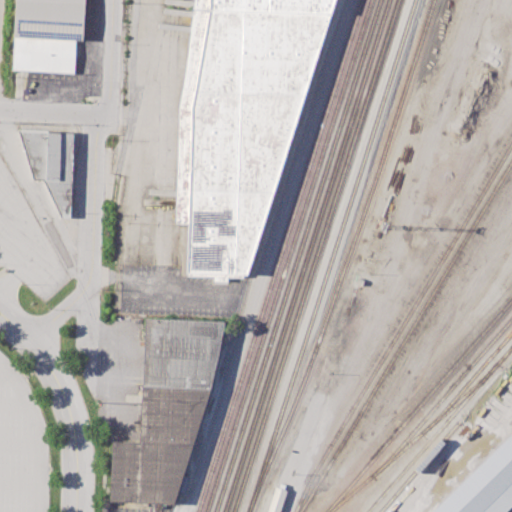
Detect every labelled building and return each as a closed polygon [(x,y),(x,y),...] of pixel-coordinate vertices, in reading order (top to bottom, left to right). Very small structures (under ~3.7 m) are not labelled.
[(15,0),(84,0),(83,40),(75,40),(13,37),(15,0)] [(209,0),(333,0),(247,273),(186,271),(191,108),(209,10),(209,0)] [(13,37),(12,70),(73,73),(75,40),(13,37)] [(18,127),(75,129),(71,218),(60,217),(42,179),(33,178),(18,127)] [(144,317),(139,441),(112,440),(109,500),(173,503),(209,392),(226,321),(144,317)] [(431,511),(511,431),(511,505),(505,511),(431,511)] [(267,511),(276,487),(279,487),(280,483),(285,484),(284,489),(286,490),(279,511),(267,511)]
